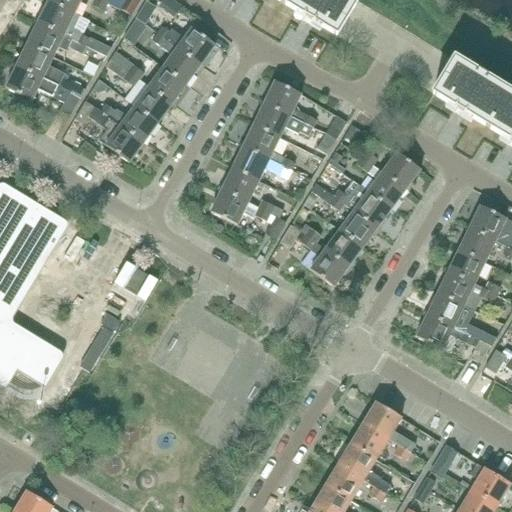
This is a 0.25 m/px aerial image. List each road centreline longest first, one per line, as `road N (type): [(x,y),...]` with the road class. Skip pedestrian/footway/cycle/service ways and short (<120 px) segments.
road 1 (residential): [(255,47),(364,100),(459,172)]
road 2 (residential): [(349,346),(146,227)]
road 3 (residential): [(146,227),(255,47)]
road 4 (residential): [(349,346),(459,172)]
road 5 (residential): [(248,511),(349,346)]
road 6 (residential): [(511,445),(349,346)]
road 7 (residential): [(146,227),(0,140)]
